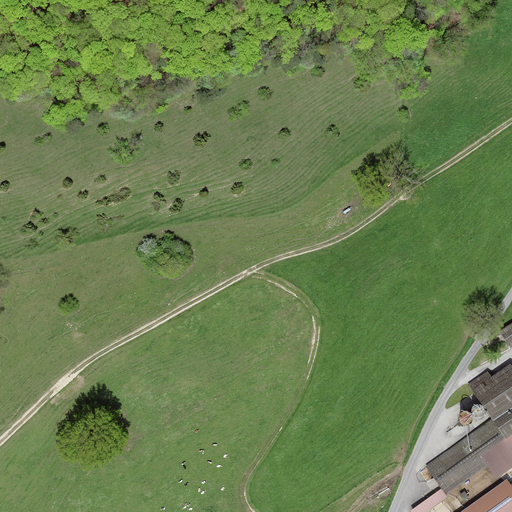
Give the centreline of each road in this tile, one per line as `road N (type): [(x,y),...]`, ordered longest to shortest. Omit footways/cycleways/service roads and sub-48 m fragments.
road 1 (track): [(0,442),(89,360),(245,272),(339,238),(511,119)]
road 2 (track): [(245,272),(304,299),(317,332),(301,390),(243,484),(249,511)]
road 3 (unclassified): [(390,511),(449,386),(511,291)]
